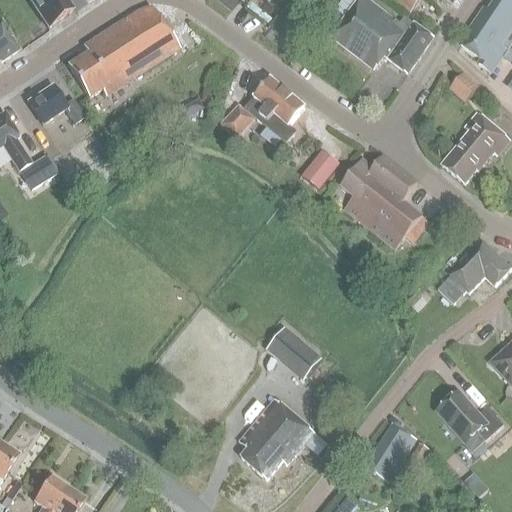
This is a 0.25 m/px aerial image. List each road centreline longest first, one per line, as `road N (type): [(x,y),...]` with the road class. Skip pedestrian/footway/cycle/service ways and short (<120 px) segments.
road 1 (residential): [(305,511),(433,352),(511,286)]
road 2 (residential): [(175,0),(386,147)]
road 3 (residential): [(199,511),(0,379)]
road 4 (residential): [(386,147),(474,0)]
road 5 (residential): [(386,147),(490,226),(511,233)]
road 6 (residential): [(0,85),(126,0)]
